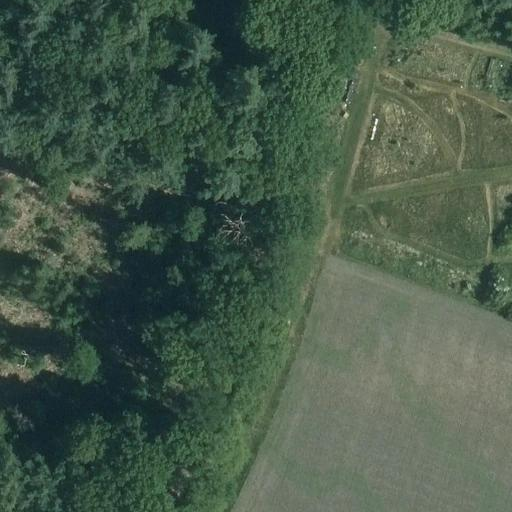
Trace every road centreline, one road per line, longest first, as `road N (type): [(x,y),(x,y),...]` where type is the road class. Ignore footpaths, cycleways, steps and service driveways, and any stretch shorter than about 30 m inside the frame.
road 1 (track): [(186,511),(221,442),(272,293),(345,0)]
road 2 (track): [(511,47),(379,0)]
